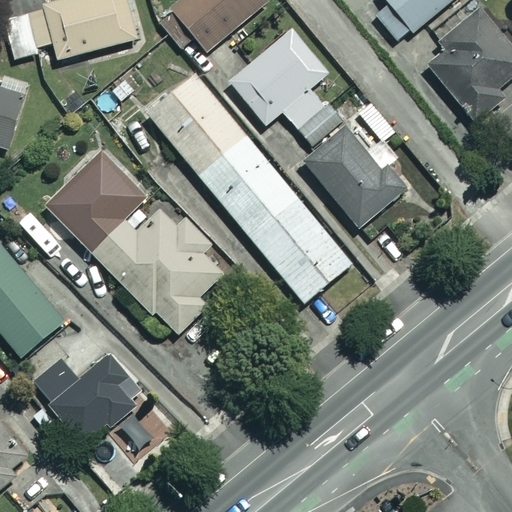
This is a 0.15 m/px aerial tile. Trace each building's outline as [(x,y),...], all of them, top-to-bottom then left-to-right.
[(137,37),(125,0),(68,0),(0,22),(13,61),(51,49),(56,63),(137,37)] [(263,3),(260,0),(182,0),(156,23),(180,49),(192,38),(205,54),(263,3)] [(449,0),(382,0),(387,6),(373,17),(396,45),(449,0)] [(511,75),(511,49),(479,9),(438,43),(445,52),(426,68),(472,125),(503,99),(495,89),(511,75)] [(325,75),(288,30),(226,82),(263,127),(280,112),(313,152),(300,163),(357,231),(405,191),(370,149),(365,154),(310,87),(325,75)] [(349,265),(192,74),(144,114),(301,304),(349,265)] [(21,97),(0,90),(0,149),(4,151),(21,97)] [(145,197),(98,150),(42,206),(173,338),(206,306),(197,298),(220,275),(196,251),(204,242),(183,221),(175,228),(156,210),(133,233),(122,221),(145,197)] [(0,335),(19,358),(61,322),(0,249),(0,335)] [(77,449),(103,427),(107,432),(132,411),(127,406),(140,395),(104,353),(77,376),(58,354),(25,383),(44,404),(29,417),(42,432),(53,422),(77,449)] [(17,497),(40,478),(0,429),(0,487),(6,483),(17,497)] [(139,477),(103,437),(78,459),(114,500),(139,477)]
